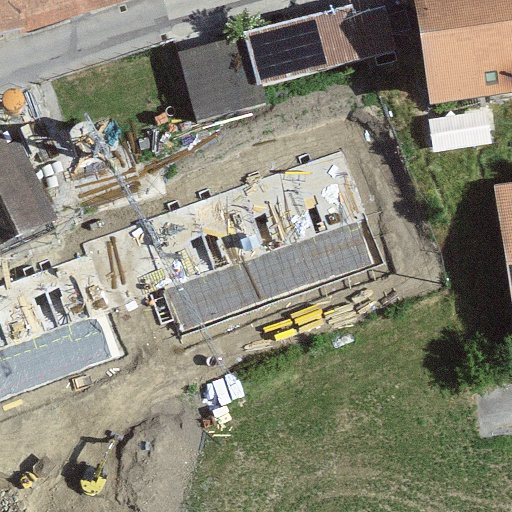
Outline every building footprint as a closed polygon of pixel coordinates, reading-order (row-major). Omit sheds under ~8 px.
[(172,0),(0,0),(0,41),(173,1),(172,0)] [(511,0),(416,0),(433,115),(511,103),(511,0)] [(364,9),(188,56),(204,113),(379,66),(364,9)] [(12,120),(0,126),(0,251),(1,253),(63,222),(12,120)] [(96,205),(172,185),(159,138),(84,157),(96,205)] [(384,263),(342,150),(138,225),(180,338),(384,263)] [(511,168),(485,173),(511,373),(511,168)] [(83,255),(0,286),(0,401),(121,357),(83,255)]
